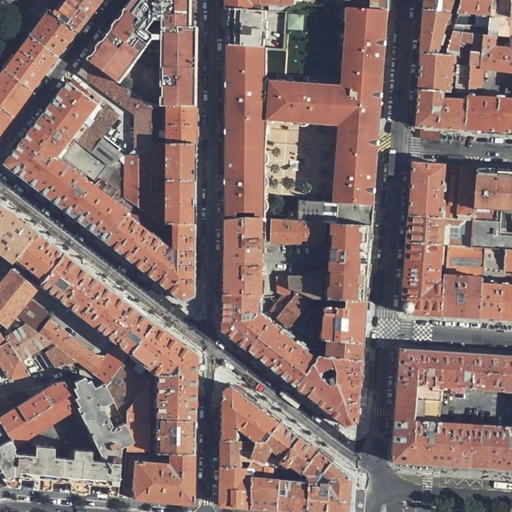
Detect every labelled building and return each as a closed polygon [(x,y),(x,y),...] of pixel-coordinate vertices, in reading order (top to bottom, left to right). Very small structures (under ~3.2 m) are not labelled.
[(61,50),(76,31),(49,10),(37,0),(33,0),(25,11),(38,21),(28,34),(56,56),(61,50)] [(57,0),(49,10),(76,31),(99,0),(57,0)] [(133,0),(88,59),(121,84),(129,73),(128,72),(184,0),(133,0)] [(151,107),(199,107),(199,83),(194,83),(194,57),(188,56),(187,0),(184,0),(128,72),(129,73),(121,84),(151,107)] [(227,0),(228,9),(231,9),(252,10),(253,3),(263,3),(263,0),(227,0)] [(354,8),(389,10),(390,0),(345,0),(345,3),(345,8),(349,8),(354,8)] [(426,0),(426,11),(455,13),(457,0),(426,0)] [(493,35),(494,0),(464,0),(459,33),(473,34),(483,35),(493,35)] [(511,37),(511,0),(494,0),(493,35),(511,37)] [(388,36),(389,10),(354,8),(354,23),(349,22),(348,35),(353,36),(352,46),(347,46),(347,59),(352,59),(351,79),(348,81),(350,85),(344,89),(332,89),(332,85),(309,84),(309,86),(306,85),(304,85),(304,84),(281,84),(281,87),(269,87),(263,81),(266,79),(263,76),(264,46),(228,45),(228,54),(232,54),(232,66),(228,66),(227,79),(230,79),(230,82),(232,85),(232,87),(230,89),(230,92),(227,92),(227,104),(230,104),(230,120),(227,120),(227,123),(227,126),(229,127),(229,130),(231,132),(231,137),(229,138),(229,142),(227,142),(227,147),(227,152),(229,152),(229,164),(227,164),(227,177),(229,177),(229,179),(231,181),(231,186),(229,188),(229,191),(226,191),(226,220),(254,218),(267,219),(267,218),(264,217),(264,203),(268,203),(268,190),(264,190),(264,179),(268,179),(268,166),(264,166),(264,122),(268,117),(286,119),(285,124),(299,125),(300,116),(310,117),(309,126),(323,127),(323,122),(342,123),(346,128),(344,156),(348,156),(347,166),(342,166),(342,167),(338,167),(337,179),(341,179),(340,191),(336,191),(336,203),(375,206),(376,198),(373,198),(374,195),(371,194),(372,188),(374,187),(374,184),(377,184),(378,172),(373,172),(374,159),(379,160),(380,151),(377,151),(377,148),(375,147),(375,139),(378,138),(378,136),(380,136),(381,127),(376,127),(377,114),(382,115),(383,103),(380,103),(380,101),(378,99),(379,92),(381,91),(381,88),(384,89),(386,51),(384,51),(384,48),(382,47),(382,39),(385,38),(385,36),(388,36)] [(229,23),(228,45),(264,46),(267,46),(267,28),(267,11),(263,11),(252,10),(231,9),(229,23)] [(455,13),(426,11),(424,33),(423,53),(447,55),(455,13)] [(295,22),(302,22),(302,16),(289,15),(289,29),(295,29),(295,22)] [(0,59),(23,30),(15,24),(0,43),(0,59)] [(473,34),(459,33),(454,56),(459,56),(471,58),(473,34)] [(2,68),(30,90),(40,78),(56,56),(28,34),(2,68)] [(471,69),(481,69),(483,35),(473,34),(471,58),(471,66),(471,69)] [(492,49),(493,35),(483,35),(481,69),(506,72),(505,96),(511,96),(511,36),(511,51),(492,49)] [(422,72),(420,90),(444,92),(452,92),(454,56),(447,55),(423,53),(422,72)] [(459,56),(458,65),(471,66),(471,58),(459,56)] [(151,144),(151,107),(121,84),(88,59),(78,73),(84,77),(134,116),(134,151),(133,207),(150,218),(150,192),(150,176),(151,144)] [(458,65),(457,93),(469,94),(470,86),(471,69),(471,66),(458,65)] [(0,70),(0,107),(11,116),(21,103),(30,90),(2,68),(0,70)] [(480,88),(481,69),(471,69),(470,86),(480,88)] [(62,207),(108,242),(127,215),(55,160),(98,106),(102,101),(79,84),(73,79),(69,84),(44,117),(8,164),(62,207)] [(281,84),(270,83),(266,79),(263,81),(269,87),(281,87),(281,84)] [(440,128),(466,130),(468,100),(443,98),(444,92),(420,90),(418,127),(440,128)] [(508,133),(511,133),(511,99),(469,96),(468,100),(466,130),(471,130),(477,131),(481,131),(508,133)] [(116,120),(98,106),(55,160),(127,215),(133,207),(134,151),(118,160),(98,145),(116,120)] [(0,130),(11,116),(0,107),(0,130)] [(199,124),(199,107),(151,107),(151,144),(198,145),(199,124)] [(307,127),(309,126),(310,117),(300,116),(299,125),(301,127),(304,128),(307,127)] [(270,159),(268,157),(268,127),(267,125),(270,123),(285,124),(286,119),(268,117),(264,122),(264,166),(268,166),(269,166),(270,164),(271,161),(270,159)] [(198,187),(198,145),(151,144),(150,176),(160,176),(170,177),(169,193),(160,193),(150,192),(150,218),(158,224),(198,226),(198,218),(198,187)] [(336,165),(338,167),(342,167),(342,166),(347,166),(348,156),(344,156),(339,155),(336,157),(335,160),(335,162),(335,164),(336,165)] [(442,219),(446,166),(423,164),(416,164),(416,165),(414,190),(412,217),(442,219)] [(458,220),(463,167),(446,166),(442,219),(458,220)] [(474,221),(478,168),(473,168),(463,167),(458,220),(474,221)] [(511,170),(501,169),(478,168),(474,221),(472,249),(485,250),(506,251),(511,251),(511,170)] [(150,176),(150,192),(160,193),(160,176),(150,176)] [(375,215),(375,206),(336,203),(299,200),(298,221),(335,223),(374,226),(375,215)] [(14,257),(34,231),(9,212),(0,204),(0,251),(6,256),(11,261),(14,257)] [(197,297),(198,226),(158,224),(150,218),(133,207),(127,215),(108,242),(121,251),(185,301),(197,297)] [(472,249),(474,221),(458,220),(442,219),(412,217),(411,221),(410,243),(449,246),(472,249)] [(254,218),(226,220),(226,240),(226,260),(264,262),(265,241),(273,238),(274,219),(267,219),(254,218)] [(335,223),(298,221),(274,219),(273,238),(334,242),(335,223)] [(371,260),(374,226),(335,223),(334,242),(332,272),(330,298),(368,301),(371,260)] [(43,279),(63,253),(47,241),(34,231),(14,257),(22,262),(43,279)] [(405,313),(443,315),(446,275),(449,246),(410,243),(406,290),(406,293),(405,313)] [(449,246),(446,275),(483,278),(485,250),(472,249),(449,246)] [(483,278),(483,284),(505,285),(505,273),(506,270),(506,251),(485,250),(483,278)] [(129,352),(153,322),(138,311),(93,276),(71,260),(63,253),(43,279),(40,283),(117,343),(129,352)] [(0,286),(19,266),(11,261),(6,256),(0,258),(0,286)] [(225,275),(225,293),(262,294),(264,294),(264,262),(226,260),(225,275)] [(40,283),(43,279),(22,262),(19,266),(40,283)] [(29,297),(40,283),(19,266),(0,286),(0,324),(6,328),(16,314),(29,297)] [(327,298),(330,298),(332,272),(305,270),(304,276),(288,276),(289,286),(298,290),(314,297),(327,298)] [(511,319),(511,273),(505,273),(505,285),(503,319),(511,319)] [(289,286),(288,276),(275,274),(274,291),(280,296),(289,286)] [(446,275),(443,315),(462,316),(480,318),(483,284),(483,278),(446,275)] [(483,284),(480,318),(497,319),(503,319),(505,285),(483,284)] [(278,317),(298,290),(289,286),(280,296),(270,310),(278,317)] [(267,363),(299,389),(324,358),(325,340),(324,333),(327,298),(314,297),(298,290),(278,317),(305,337),(299,344),(273,324),(251,351),(267,363)] [(225,330),(251,351),(273,324),(262,315),(262,294),(225,293),(225,307),(225,330)] [(49,313),(29,297),(16,314),(27,322),(36,329),(49,313)] [(325,340),(365,343),(366,325),(367,321),(368,301),(330,298),(327,298),(324,333),(325,340)] [(105,383),(129,352),(117,343),(102,359),(50,320),(40,332),(50,340),(56,345),(76,361),(104,382),(105,383)] [(50,340),(40,332),(36,329),(27,322),(4,336),(7,340),(28,373),(43,369),(32,353),(50,340)] [(158,374),(194,354),(170,335),(153,322),(129,352),(105,383),(122,418),(129,410),(150,383),(153,380),(134,365),(138,359),(158,374)] [(0,364),(9,378),(28,373),(7,340),(3,342),(0,336),(0,364)] [(324,358),(364,360),(365,348),(365,343),(325,340),(324,358)] [(48,368),(76,361),(56,345),(40,356),(48,368)] [(487,390),(489,355),(445,352),(401,349),(399,381),(399,391),(398,402),(441,405),(442,387),(487,390)] [(195,355),(194,354),(158,374),(157,419),(194,419),(195,401),(195,355)] [(479,461),(478,467),(511,469),(511,356),(506,356),(489,355),(487,390),(511,391),(511,427),(481,426),(479,461)] [(360,406),(364,360),(324,358),(299,389),(325,409),(347,426),(359,422),(360,406)] [(103,461),(120,462),(121,447),(124,446),(127,445),(132,438),(122,418),(105,383),(104,382),(95,387),(90,379),(87,381),(85,378),(75,383),(76,386),(72,388),(77,396),(73,398),(78,407),(103,455),(103,461)] [(73,398),(62,382),(50,384),(28,398),(22,391),(8,395),(0,399),(0,406),(4,413),(0,415),(0,421),(9,436),(15,447),(78,407),(73,398)] [(149,411),(150,383),(129,410),(149,411)] [(224,391),(223,441),(239,441),(240,428),(256,442),(258,441),(273,437),(282,424),(259,405),(234,386),(224,391)] [(428,464),(478,467),(479,461),(481,426),(440,423),(441,405),(398,402),(395,444),(394,455),(394,462),(428,464)] [(127,445),(127,452),(149,452),(149,411),(129,410),(122,418),(132,438),(127,445)] [(194,435),(194,419),(157,419),(157,451),(171,452),(194,452),(194,435)] [(0,442),(9,436),(0,421),(0,442)] [(273,437),(258,441),(255,457),(267,462),(274,450),(304,473),(305,471),(319,454),(310,447),(282,424),(273,437)] [(27,489),(61,492),(63,459),(54,458),(55,448),(36,446),(35,456),(18,455),(15,451),(15,447),(9,436),(0,442),(0,473),(8,488),(27,489)] [(223,450),(223,468),(240,468),(240,462),(240,448),(242,449),(242,441),(239,441),(223,441),(223,450)] [(255,457),(258,441),(256,442),(242,441),(242,449),(240,448),(240,462),(255,462),(255,457)] [(89,494),(117,497),(120,462),(103,461),(92,461),(93,451),(74,449),(73,459),(63,459),(61,492),(89,494)] [(193,503),(194,452),(171,452),(170,462),(134,460),(132,498),(163,500),(193,503)] [(313,484),(331,463),(326,460),(319,454),(305,471),(311,476),(310,484),(313,484)] [(313,484),(310,511),(351,511),(353,489),(353,481),(331,463),(313,484)] [(240,468),(223,468),(223,475),(223,507),(253,510),(255,478),(255,477),(248,477),(249,469),(240,468)] [(255,478),(253,510),(280,511),(283,481),(255,478)] [(310,511),(313,484),(310,484),(283,481),(280,511),(310,511)]
